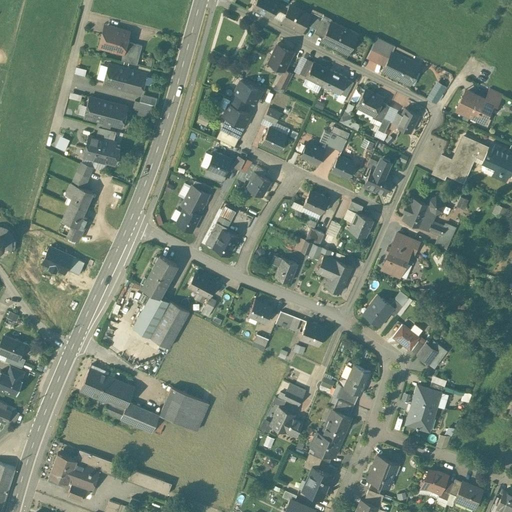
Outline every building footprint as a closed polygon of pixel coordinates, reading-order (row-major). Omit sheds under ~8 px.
[(255,0),(252,6),(272,16),(273,14),(276,7),(280,1),(278,0),(255,0)] [(310,12),(290,2),(285,11),(282,19),(302,29),(305,22),(310,13),(310,12)] [(285,11),(276,7),(273,14),(282,19),(285,11)] [(322,15),(311,9),(310,12),(310,13),(305,22),(316,27),(321,17),(322,15)] [(330,22),(321,17),(316,27),(314,31),(323,35),(330,22)] [(357,32),(331,19),(330,22),(323,35),(322,38),(347,51),(352,43),(348,41),(353,31),(357,33),(357,32)] [(129,29),(105,23),(99,43),(123,50),(121,58),(137,62),(142,42),(127,39),(129,29)] [(293,49),(277,41),(268,60),(270,61),(284,68),(293,49)] [(393,47),(383,43),(377,56),(386,61),(392,49),(393,47)] [(392,49),(386,61),(382,68),(408,81),(417,61),(392,49)] [(306,57),(299,71),(306,74),(313,60),(306,57)] [(306,74),(305,75),(322,83),(330,67),(313,59),(313,60),(306,74)] [(127,66),(108,60),(103,80),(122,85),(127,66)] [(147,71),(127,66),(122,85),(142,90),(147,71)] [(292,70),(285,67),(277,83),(284,86),(292,70)] [(330,67),(322,83),(339,91),(339,90),(346,77),(347,76),(330,67)] [(447,81),(438,76),(429,91),(438,96),(447,81)] [(346,77),(339,90),(346,93),(353,80),(346,77)] [(261,88),(241,78),(234,91),(249,98),(255,101),(261,88)] [(386,91),(367,82),(358,103),(376,111),(373,116),(381,120),(385,112),(391,99),(384,96),(386,91)] [(485,95),(466,86),(455,110),(487,125),(502,91),(490,85),(485,95)] [(249,98),(234,91),(232,96),(237,99),(246,103),(249,98)] [(108,99),(89,94),(84,113),(103,118),(108,99)] [(153,99),(135,95),(133,106),(151,110),(153,99)] [(237,99),(232,96),(229,101),(244,108),(246,103),(237,99)] [(128,104),(108,99),(103,118),(123,123),(128,104)] [(244,108),(229,101),(223,114),(226,115),(244,124),(250,111),(244,108)] [(282,108),(271,102),(266,114),(277,119),(282,108)] [(394,116),(385,112),(381,120),(378,126),(386,130),(392,120),(413,129),(423,110),(406,102),(403,108),(399,107),(394,116)] [(350,123),(354,112),(345,108),(340,119),(350,123)] [(207,122),(210,114),(200,110),(197,118),(207,122)] [(244,124),(226,115),(220,127),(238,136),(244,124)] [(116,128),(99,124),(96,134),(111,137),(110,138),(113,139),(116,128)] [(286,132),(269,124),(262,140),(279,148),(286,132)] [(348,134),(326,124),(321,136),(343,145),(348,134)] [(511,166),(511,144),(492,137),(489,141),(463,129),(453,153),(442,148),(432,169),(447,175),(449,171),(466,178),(475,159),(509,172),(511,166)] [(65,147),(70,135),(60,131),(55,143),(65,147)] [(96,134),(89,132),(86,145),(84,153),(103,158),(105,150),(106,150),(108,149),(110,138),(111,137),(96,134)] [(323,146),(308,139),(301,154),(302,154),(302,153),(309,157),(308,159),(309,159),(316,162),(316,163),(324,146),(323,145),(323,146)] [(230,155),(214,149),(205,172),(222,178),(230,155)] [(354,160),(339,153),(331,169),(339,173),(340,171),(347,174),(347,175),(348,175),(354,160)] [(394,157),(381,153),(373,170),(368,168),(362,182),(387,192),(393,177),(387,174),(394,157)] [(244,156),(239,154),(234,163),(240,167),(245,157),(244,156)] [(91,161),(81,157),(58,215),(70,221),(66,232),(78,237),(88,212),(83,209),(91,187),(83,183),(91,161)] [(270,179),(254,169),(250,176),(251,178),(247,185),(261,194),(270,179)] [(212,184),(195,177),(192,183),(200,187),(200,186),(208,190),(212,184)] [(192,183),(182,203),(185,204),(185,203),(189,205),(199,211),(209,191),(208,190),(200,186),(200,187),(192,183)] [(328,196),(310,188),(303,202),(321,211),(328,196)] [(470,195),(463,191),(459,201),(466,205),(470,195)] [(403,216),(426,225),(429,220),(433,210),(436,210),(442,208),(444,202),(441,196),(436,194),(430,196),(428,202),(413,196),(403,216)] [(363,203),(351,198),(348,206),(356,210),(356,209),(360,211),(363,203)] [(508,203),(498,198),(494,210),(504,214),(508,203)] [(199,211),(189,205),(185,203),(185,204),(176,221),(191,229),(200,211),(199,211)] [(360,211),(356,209),(356,210),(349,226),(365,234),(372,217),(360,211)] [(342,219),(333,215),(327,228),(330,229),(325,242),(332,245),(342,219)] [(0,244),(1,244),(5,242),(6,239),(12,243),(14,241),(16,238),(16,232),(15,225),(12,222),(8,219),(3,217),(0,216),(0,244)] [(239,234),(226,227),(227,225),(217,219),(205,240),(229,253),(233,245),(232,245),(238,234),(239,235),(239,234)] [(444,223),(433,219),(429,227),(439,231),(434,241),(444,246),(454,225),(445,221),(444,223)] [(320,240),(327,228),(313,223),(308,235),(314,238),(320,240)] [(29,225),(28,229),(42,233),(43,229),(29,225)] [(419,240),(397,230),(382,265),(401,273),(411,250),(414,252),(419,240)] [(320,240),(314,238),(311,249),(323,254),(318,268),(328,273),(325,282),(343,288),(355,260),(333,251),(335,246),(332,245),(325,242),(320,240)] [(72,253),(50,243),(43,259),(50,263),(50,265),(56,268),(57,266),(64,269),(66,266),(72,253)] [(179,264),(160,252),(142,285),(151,290),(162,295),(179,264)] [(282,255),(275,252),(272,260),(280,263),(282,255)] [(85,259),(72,253),(66,266),(79,271),(85,259)] [(280,263),(276,273),(289,278),(296,260),(282,255),(280,263)] [(216,281),(195,270),(188,283),(198,288),(195,295),(202,299),(206,292),(209,293),(216,281)] [(389,296),(377,290),(364,309),(379,322),(407,290),(401,284),(389,296)] [(162,295),(151,290),(134,322),(170,343),(190,307),(162,295)] [(217,297),(209,294),(204,304),(211,308),(217,297)] [(272,304),(255,297),(248,312),(266,319),(272,304)] [(298,326),(303,313),(283,306),(278,319),(298,326)] [(19,311),(10,307),(7,313),(16,317),(19,311)] [(325,325),(307,318),(300,335),(318,342),(325,325)] [(422,326),(414,320),(409,326),(418,333),(422,326)] [(409,326),(402,321),(393,334),(409,346),(419,334),(418,333),(409,326)] [(24,339),(5,331),(0,342),(0,348),(17,355),(24,339)] [(269,336),(257,331),(252,341),(264,347),(269,336)] [(418,338),(411,347),(412,348),(416,351),(423,342),(418,338)] [(25,339),(20,351),(24,353),(29,341),(25,339)] [(436,348),(425,339),(416,351),(428,360),(436,348)] [(304,346),(295,342),(293,348),(302,351),(304,346)] [(287,349),(282,347),(279,353),(284,355),(287,349)] [(25,367),(10,361),(7,369),(1,367),(0,368),(0,383),(2,385),(2,386),(9,389),(10,388),(17,391),(23,376),(22,376),(25,367)] [(109,369),(91,361),(81,387),(107,399),(103,407),(134,420),(152,428),(160,411),(128,398),(134,384),(108,372),(109,369)] [(370,368),(357,362),(354,361),(344,384),(360,391),(370,368)] [(330,388),(334,376),(323,372),(319,384),(330,388)] [(442,382),(431,378),(429,385),(440,388),(442,382)] [(429,385),(417,381),(406,420),(429,427),(429,426),(426,425),(431,412),(433,413),(440,388),(429,385)] [(209,399),(172,384),(160,411),(196,427),(209,399)] [(302,393),(287,387),(283,395),(298,402),(302,393)] [(286,398),(275,393),(273,399),(275,400),(283,404),(286,398)] [(0,416),(6,418),(11,407),(5,404),(7,400),(0,397),(0,416)] [(302,418),(292,414),(294,411),(279,404),(270,422),(285,429),(286,428),(296,432),(302,418)] [(351,413),(333,405),(322,430),(322,431),(340,438),(351,413)] [(14,408),(9,419),(14,422),(19,410),(14,408)] [(340,438),(322,431),(322,430),(317,428),(311,443),(321,448),(322,447),(332,451),(334,452),(340,438)] [(452,432),(442,428),(438,439),(448,443),(452,432)] [(267,432),(265,440),(270,442),(273,434),(267,432)] [(310,451),(306,461),(312,464),(313,463),(317,465),(322,455),(329,458),(332,451),(322,447),(321,448),(311,443),(308,450),(310,451)] [(83,445),(80,457),(102,465),(169,492),(174,478),(83,445)] [(100,466),(76,457),(76,456),(58,449),(48,477),(57,480),(59,476),(72,480),(68,492),(82,498),(83,496),(87,486),(92,488),(100,466)] [(398,459),(377,451),(368,475),(382,481),(385,475),(391,478),(398,459)] [(0,509),(15,464),(0,458),(0,509)] [(317,465),(313,463),(312,464),(303,487),(322,495),(332,472),(317,465)] [(447,475),(441,473),(442,472),(428,466),(424,476),(422,477),(420,481),(421,483),(421,484),(439,492),(440,492),(446,479),(447,475)] [(462,481),(455,478),(453,482),(450,493),(456,496),(462,481)] [(453,482),(446,479),(440,492),(439,492),(438,495),(440,496),(447,499),(450,493),(453,482)] [(482,489),(473,486),(469,484),(463,482),(463,481),(462,481),(456,496),(455,499),(467,504),(468,503),(469,504),(474,506),(473,507),(474,507),(475,505),(477,504),(478,500),(478,499),(482,489)] [(297,491),(285,487),(282,493),(289,496),(290,495),(294,497),(297,491)] [(145,495),(133,489),(130,499),(134,501),(142,504),(145,495)] [(511,511),(511,493),(504,490),(497,507),(509,511),(511,511)] [(130,499),(112,494),(106,511),(108,511),(129,511),(134,501),(130,499)] [(375,511),(379,502),(360,494),(353,511),(375,511)] [(294,497),(290,495),(289,496),(282,511),(312,511),(315,507),(294,497)]
